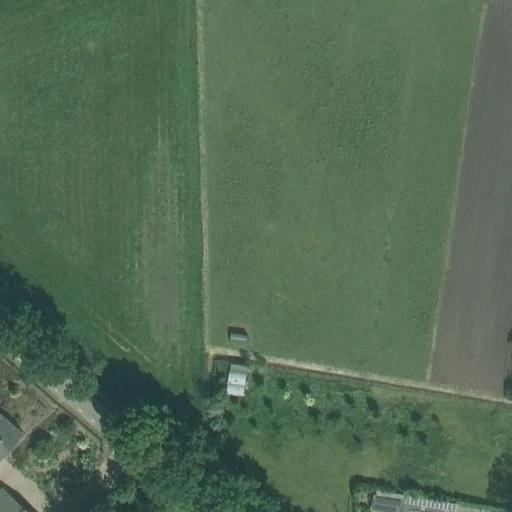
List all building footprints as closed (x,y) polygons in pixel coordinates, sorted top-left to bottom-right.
[(227,392),(244,394),(248,364),(232,362),(227,392)] [(0,458),(23,431),(0,411),(0,458)] [(32,511),(3,487),(0,490),(0,511),(32,511)] [(402,508),(401,511),(409,511),(456,511),(458,503),(458,501),(404,493),(403,498),(402,508)] [(375,494),(373,508),(398,511),(401,511),(402,508),(403,498),(375,494)]
